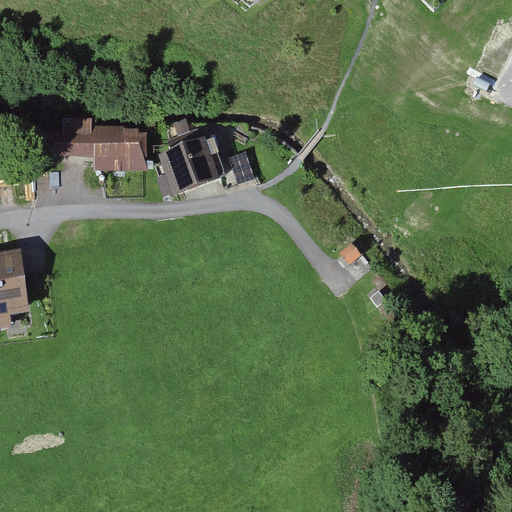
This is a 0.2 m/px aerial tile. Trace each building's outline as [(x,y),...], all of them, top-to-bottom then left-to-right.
[(99,161),(99,175),(154,176),(153,135),(57,133),(57,161),(99,161)] [(162,183),(169,202),(231,179),(219,144),(207,148),(204,140),(169,152),(173,162),(166,165),(172,180),(162,183)] [(356,250),(341,262),(356,284),(372,273),(356,250)] [(28,253),(0,256),(0,333),(19,331),(17,320),(37,318),(28,253)] [(380,297),(373,303),(379,311),(386,306),(380,297)]
